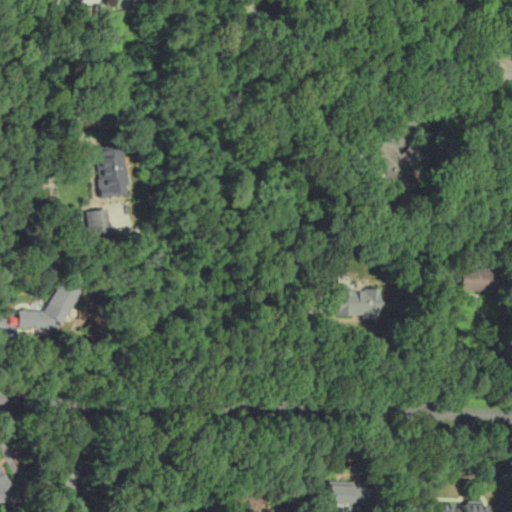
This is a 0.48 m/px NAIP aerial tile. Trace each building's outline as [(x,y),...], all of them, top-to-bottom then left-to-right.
[(431,0),(443,18),(466,4),(463,0),(431,0)] [(90,146),(97,198),(122,195),(116,143),(90,146)] [(99,211),(85,213),(89,233),(103,231),(99,211)] [(455,289),(490,289),(490,267),(455,267),(455,289)] [(41,310),(15,309),(15,329),(52,330),(58,319),(68,319),(71,312),(71,298),(75,291),(75,286),(59,278),(41,310)] [(375,287),(331,287),(331,317),(375,317),(375,287)] [(332,506),(356,506),(356,480),(323,480),(323,503),(332,503),(332,506)] [(257,511),(257,488),(220,488),(220,511),(257,511)] [(434,511),(483,511),(483,503),(434,502),(434,511)]
